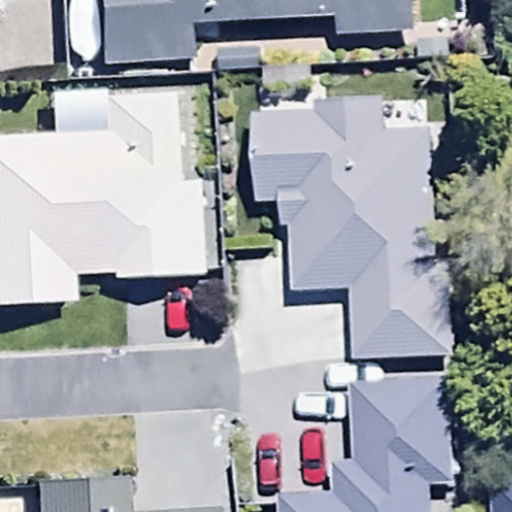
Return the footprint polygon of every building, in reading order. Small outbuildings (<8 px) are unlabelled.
[(91,0),(94,72),(199,68),(197,32),(336,27),(337,40),(404,37),(403,0),(91,0)] [(102,137),(0,141),(0,315),(72,312),(70,283),(105,282),(106,289),(204,284),(195,93),(100,97),(102,137)] [(386,139),(386,103),(311,104),(312,119),(251,120),(253,216),(276,216),(276,231),(287,231),(288,298),(349,297),(351,366),(450,364),(447,273),(432,273),(429,138),(386,139)] [(424,511),(424,493),(452,491),(446,385),(349,391),(354,471),(330,472),(332,500),(277,503),(277,511),(424,511)] [(511,511),(511,486),(491,487),(491,511),(511,511)] [(125,511),(124,488),(35,492),(36,511),(125,511)]
